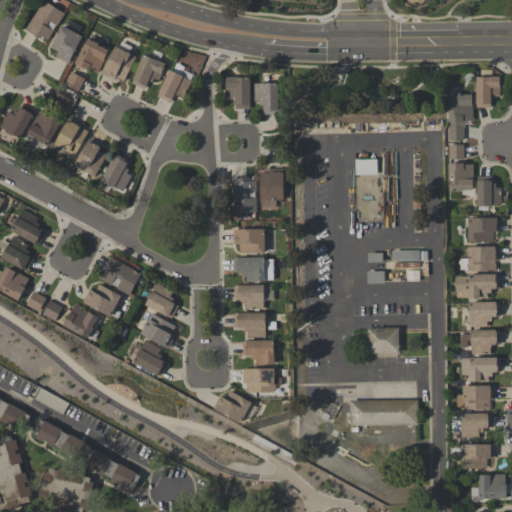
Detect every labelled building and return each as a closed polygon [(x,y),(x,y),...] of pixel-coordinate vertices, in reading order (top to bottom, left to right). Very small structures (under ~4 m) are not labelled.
[(26,30),(44,1),(65,14),(57,26),(56,26),(53,31),(48,40),(40,36),(38,39),(35,37),(35,36),(26,30)] [(69,64),(56,57),(58,52),(50,48),(62,26),(68,29),(71,22),(82,27),(79,34),(83,36),(69,64)] [(97,74),(89,69),(88,70),(75,64),(83,49),(89,39),(99,44),(99,46),(101,47),(101,46),(109,51),(97,74)] [(136,57),(124,82),(116,77),(114,81),(102,75),(115,47),(130,54),(131,53),(134,55),(134,56),(136,57)] [(154,79),(153,83),(149,81),(145,89),(132,84),(143,55),(151,58),(151,57),(160,60),(160,61),(166,64),(159,81),(154,79)] [(175,94),(171,103),(157,97),(170,70),(173,71),(177,63),(185,67),(181,75),(184,77),(183,77),(191,81),(183,98),(175,94)] [(171,70),(190,80),(193,73),(174,64),(171,70)] [(78,92),(84,78),(70,72),(64,85),(78,92)] [(250,78),(250,109),(236,109),(236,106),(235,106),(235,98),(226,98),(226,78),(232,78),(232,77),(247,77),(247,78),(250,78)] [(476,77),(500,77),(500,97),(491,97),(491,108),(476,108),(476,77)] [(280,83),(281,114),(263,115),(263,106),(259,106),(259,102),(254,102),(253,84),(261,84),(261,82),(270,82),(270,84),(280,83)] [(70,99),(63,112),(50,105),(57,92),(70,99)] [(449,141),(448,127),(450,127),(450,122),(448,122),(448,104),(449,104),(449,94),(460,94),(460,93),(465,93),(465,95),(472,95),(472,121),(464,121),(464,128),(463,128),(463,141),(449,141)] [(21,139),(15,136),(14,137),(5,132),(6,131),(0,127),(8,112),(13,114),(15,111),(18,112),(22,105),(36,112),(21,139)] [(50,146),(46,143),(45,145),(38,141),(39,139),(37,138),(36,138),(28,134),(34,124),(33,124),(40,111),(48,115),(48,114),(62,122),(50,146)] [(89,132),(76,156),(73,155),(72,155),(70,154),(70,153),(55,145),(70,118),(83,124),(80,128),(82,129),(82,128),(89,132)] [(108,155),(96,177),(89,174),(88,175),(81,171),(82,170),(75,166),(90,139),(103,146),(100,151),(108,155)] [(464,145),(464,160),(449,160),(449,145),(464,145)] [(126,168),(129,170),(127,174),(132,176),(124,192),(117,188),(116,189),(109,185),(109,184),(102,180),(117,153),(130,160),(128,163),(126,168)] [(355,175),(376,174),(376,159),(355,159),(355,175)] [(473,165),(473,182),(473,191),(465,191),(465,190),(461,190),(461,192),(449,192),(449,183),(449,164),(464,164),(464,165),(473,165)] [(283,169),(284,201),(276,201),(276,208),(261,208),(261,200),(260,200),(260,173),(267,173),(267,174),(269,174),(269,169),(283,169)] [(256,181),(256,192),(255,192),(255,198),(256,198),(257,213),(232,213),(231,179),(242,178),(242,177),(248,177),(249,181),(256,181)] [(477,207),(477,177),(492,177),(492,184),(496,184),(496,188),(501,188),(501,206),(492,206),(492,207),(477,207)] [(36,223),(40,225),(38,229),(46,233),(39,246),(12,231),(16,223),(15,223),(19,215),(20,216),(23,210),(39,218),(36,223)] [(499,218),(499,233),(493,233),(493,242),(468,242),(468,219),(499,218)] [(265,254),(240,254),(240,244),(233,244),(233,230),(265,230),(265,254)] [(0,254),(0,243),(2,240),(9,244),(14,236),(24,241),(23,243),(29,245),(26,250),(30,252),(28,256),(34,259),(27,272),(1,258),(2,256),(0,254)] [(499,247),(499,261),(495,261),(495,271),(468,271),(468,269),(467,268),(467,265),(468,264),(468,247),(499,247)] [(420,251),(420,262),(393,262),(392,251),(420,251)] [(383,263),(368,263),(368,254),(383,254),(383,263)] [(141,274),(130,296),(117,289),(117,287),(112,284),(111,286),(102,281),(105,274),(102,272),(104,268),(105,268),(111,258),(141,274)] [(233,258),(264,258),(264,260),(274,260),(274,281),(265,281),(265,282),(246,282),(246,277),(242,277),(242,273),(238,273),(234,273),(233,258)] [(0,290),(0,277),(1,277),(6,267),(29,279),(24,287),(26,288),(19,302),(3,293),(3,292),(0,290)] [(418,270),(405,271),(405,281),(418,281),(418,270)] [(384,284),(367,285),(367,272),(384,272),(384,284)] [(455,293),(455,287),(454,286),(454,283),(455,282),(455,277),(468,277),(468,275),(500,275),(500,289),(491,290),(491,294),(488,294),(488,299),(469,299),(468,293),(455,293)] [(173,292),(170,297),(173,299),(171,302),(178,306),(171,320),(145,305),(147,303),(144,301),(149,292),(152,293),(152,292),(153,292),(158,284),(173,292)] [(118,320),(111,316),(110,318),(83,303),(90,289),(96,292),(100,285),(122,297),(115,310),(121,313),(118,320)] [(234,286),(264,286),(264,287),(274,287),(274,301),(263,301),(263,310),(246,310),(246,305),(242,305),(242,301),(239,301),(239,300),(234,300),(234,286)] [(45,298),(32,292),(26,305),(38,311),(45,298)] [(63,308),(56,321),(43,315),(50,301),(63,308)] [(487,327),(469,327),(469,320),(467,320),(467,311),(469,311),(469,303),(500,303),(500,317),(491,317),(492,322),(487,322),(487,327)] [(99,318),(95,326),(94,326),(93,328),(95,328),(94,329),(100,333),(95,342),(89,338),(89,340),(64,326),(71,313),(72,313),(76,305),(89,312),(99,318)] [(265,313),(265,317),(267,317),(267,330),(266,330),(266,337),(248,337),(247,333),(244,333),(244,329),(238,329),(238,328),(234,328),(234,314),(265,313)] [(176,327),(171,335),(175,337),(168,350),(140,335),(152,314),(176,327)] [(398,328),(399,353),(367,353),(367,329),(398,328)] [(471,331),(500,330),(500,345),(496,345),(491,346),(491,348),(490,348),(490,354),(472,355),(471,345),(471,342),(467,342),(467,348),(460,348),(460,335),(471,335),(471,331)] [(274,341),(274,350),(275,350),(275,358),(274,358),(274,365),(256,365),(256,360),(252,361),(252,356),(247,357),(247,356),(243,356),(243,341),(274,341)] [(161,350),(158,354),(162,356),(160,360),(168,364),(161,377),(134,363),(135,360),(134,360),(139,349),(140,350),(145,342),(161,350)] [(470,383),(470,375),(461,376),(461,359),(500,358),(500,372),(497,372),(497,373),(492,373),(493,377),(489,377),(489,382),(470,383)] [(274,369),(274,377),(281,377),(281,386),(275,386),(275,390),(274,391),(274,393),(247,393),(247,384),(243,384),(243,369),(274,369)] [(491,410),(463,410),(463,408),(457,408),(457,395),(463,395),(463,387),(494,386),(494,400),(490,400),(490,402),(491,410)] [(34,399),(40,388),(68,404),(62,415),(34,399)] [(213,410),(220,397),(225,400),(230,391),(252,404),(248,411),(249,411),(246,416),(245,416),(241,425),(213,410)] [(0,398),(2,400),(1,401),(9,405),(10,404),(26,413),(26,415),(30,417),(22,431),(18,429),(17,430),(11,427),(12,426),(7,423),(7,424),(0,421),(1,419),(0,418),(0,398)] [(350,427),(350,401),(418,401),(418,426),(350,427)] [(461,414),(492,414),(492,429),(483,429),(483,433),(479,433),(479,438),(461,438),(461,433),(452,433),(452,417),(461,417),(461,414)] [(41,421),(45,423),(46,421),(63,431),(62,432),(70,437),(71,435),(88,444),(87,446),(91,448),(91,449),(94,452),(95,450),(112,460),(111,461),(119,466),(120,464),(137,474),(136,475),(141,477),(133,491),(129,488),(128,491),(122,488),(123,486),(117,483),(116,485),(111,481),(112,479),(104,474),(103,477),(98,474),(99,472),(92,469),(91,470),(87,467),(88,465),(83,462),(82,463),(79,461),(78,462),(62,452),(63,450),(55,446),(53,448),(48,445),(48,444),(43,440),(42,442),(36,438),(38,436),(33,434),(41,421)] [(33,497),(29,498),(30,503),(18,506),(19,508),(9,510),(9,508),(0,511),(0,439),(12,436),(13,440),(16,439),(19,450),(16,451),(17,455),(21,454),(23,463),(20,464),(23,474),(26,473),(29,483),(25,484),(26,488),(30,487),(33,497)] [(493,445),(493,459),(487,460),(487,469),(462,469),(462,445),(493,445)] [(83,511),(64,511),(65,510),(61,509),(60,511),(50,509),(51,507),(41,505),(43,500),(39,499),(41,490),(43,490),(45,482),(43,482),(46,472),(50,473),(50,469),(59,471),(59,468),(72,471),(71,474),(75,474),(76,472),(84,474),(83,477),(91,479),(90,484),(92,485),(90,493),(88,492),(86,500),(88,501),(86,510),(84,509),(83,511)] [(479,476),(489,476),(489,475),(505,475),(505,485),(506,485),(506,500),(478,500),(478,497),(471,497),(471,488),(478,488),(478,487),(480,487),(480,485),(479,485),(479,476)]
